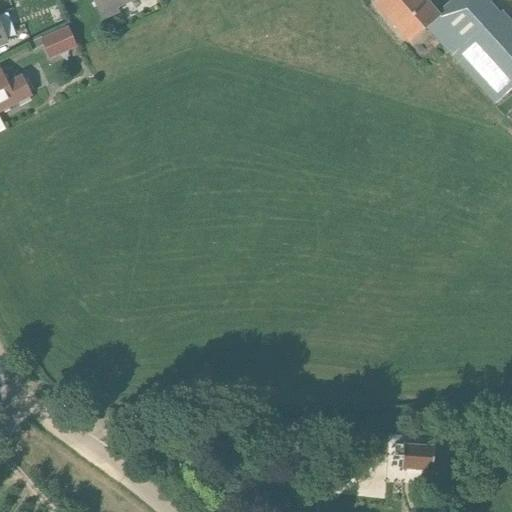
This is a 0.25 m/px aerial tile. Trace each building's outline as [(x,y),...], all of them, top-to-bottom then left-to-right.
[(133,0),(92,0),(102,20),(120,12),(117,8),(133,0)] [(375,0),(373,2),(409,43),(426,28),(495,104),(511,87),(511,24),(500,11),(497,13),(485,0),(453,0),(437,14),(424,0),(375,0)] [(68,28),(40,39),(49,60),(77,48),(68,28)] [(0,112),(30,97),(20,78),(7,85),(0,72),(0,112)] [(425,474),(428,450),(388,447),(387,458),(395,459),(394,471),(425,474)]
